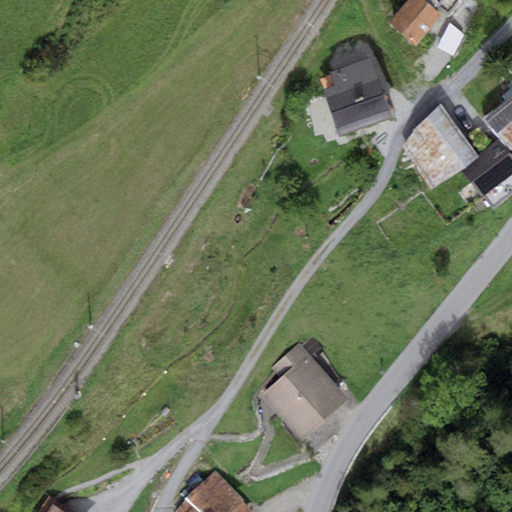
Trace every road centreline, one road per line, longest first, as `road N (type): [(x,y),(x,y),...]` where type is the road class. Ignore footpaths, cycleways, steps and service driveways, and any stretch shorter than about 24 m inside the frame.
road 1 (residential): [(511,37),(408,140),(379,202),(288,314),(170,511)]
road 2 (unclassified): [(511,247),(355,439),(319,511)]
